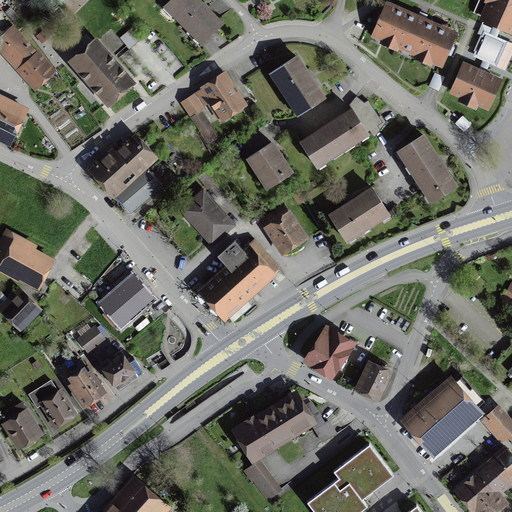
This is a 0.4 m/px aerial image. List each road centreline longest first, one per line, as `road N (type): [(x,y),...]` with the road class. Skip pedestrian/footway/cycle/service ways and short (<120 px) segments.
road 1 (primary): [(499,217),(388,257),(256,333)]
road 2 (residential): [(258,39),(298,31),(328,39),(467,153)]
road 3 (residential): [(384,425),(442,274),(458,256),(511,234)]
road 4 (residential): [(65,181),(99,145),(258,39)]
road 5 (unclassified): [(228,351),(94,201),(65,181)]
road 6 (primary): [(228,351),(51,482)]
road 7 (residential): [(384,425),(282,364),(256,333)]
